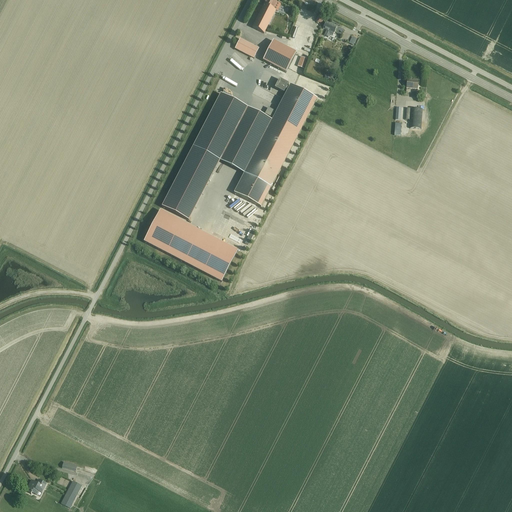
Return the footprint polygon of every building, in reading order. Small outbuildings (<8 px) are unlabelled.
[(274,0),(266,0),(264,5),(272,9),(276,2),(277,1),(274,0)] [(276,11),(272,9),(264,5),(254,25),(252,28),(264,34),(276,11)] [(326,23),(323,29),(326,31),(325,34),(324,36),(328,37),(329,35),(333,37),(334,34),(335,30),(337,27),(326,23)] [(259,49),(256,48),(241,40),(240,40),(235,49),(254,59),(259,49)] [(273,41),(263,61),(286,73),(296,54),(273,41)] [(301,58),(297,67),(305,70),(308,60),(301,58)] [(244,174),(234,194),(261,208),(284,164),(317,99),(290,85),(289,89),(287,88),(288,84),(279,80),(274,89),(284,94),(285,90),(287,91),(272,121),(244,174)] [(417,90),(418,81),(407,80),(406,89),(414,89),(417,90)] [(194,149),(184,169),(209,182),(220,162),(244,174),(272,121),(239,104),(222,95),(194,149)] [(264,115),(272,119),(275,112),(268,108),(264,115)] [(411,109),(410,129),(421,130),(422,110),(411,109)] [(160,211),(144,242),(222,283),(238,251),(160,211)] [(62,469),(75,472),(77,466),(63,463),(62,468),(62,469)] [(42,493),(47,484),(39,480),(37,483),(32,481),(26,492),(31,495),(32,493),(37,496),(39,492),(42,493)] [(73,503),(82,487),(73,482),(63,501),(61,504),(70,509),(73,503)]
